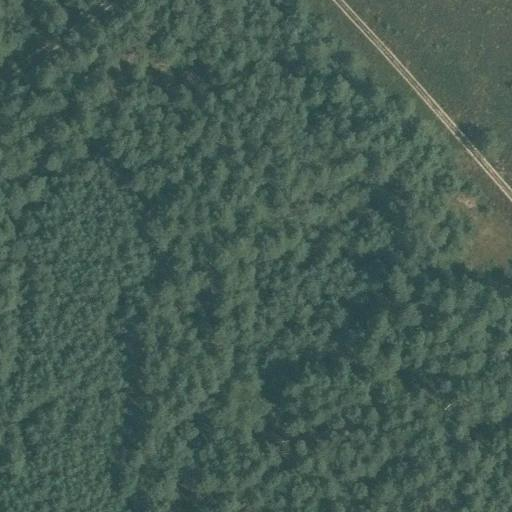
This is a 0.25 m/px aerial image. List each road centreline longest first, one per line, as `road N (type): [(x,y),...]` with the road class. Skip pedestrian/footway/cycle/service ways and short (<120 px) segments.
road 1 (track): [(336,0),(511,198)]
road 2 (track): [(0,79),(111,0)]
